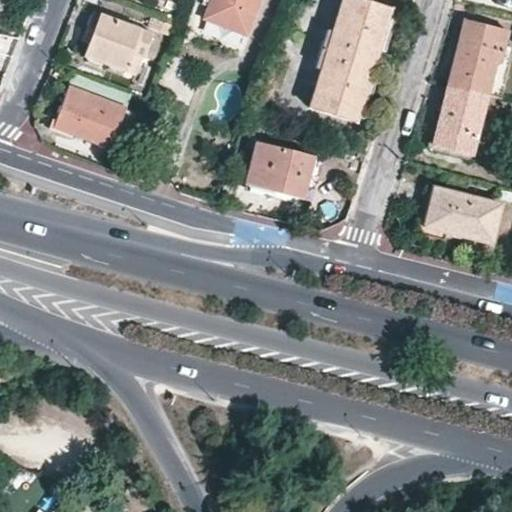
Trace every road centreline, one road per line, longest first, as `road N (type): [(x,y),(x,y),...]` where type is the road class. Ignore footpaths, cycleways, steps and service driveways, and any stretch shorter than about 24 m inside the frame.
road 1 (primary): [(0,263),(511,405)]
road 2 (primary): [(111,348),(500,451)]
road 3 (primary): [(511,355),(154,262)]
road 4 (residential): [(296,256),(0,152)]
road 5 (residential): [(438,0),(352,269)]
road 6 (primary): [(111,348),(196,511)]
road 7 (primary): [(511,310),(352,269)]
road 8 (primary): [(350,511),(411,474),(500,451)]
road 9 (primary): [(154,262),(0,221)]
road 10 (primary): [(296,256),(198,249),(154,262)]
road 11 (residential): [(58,0),(21,105),(0,129)]
